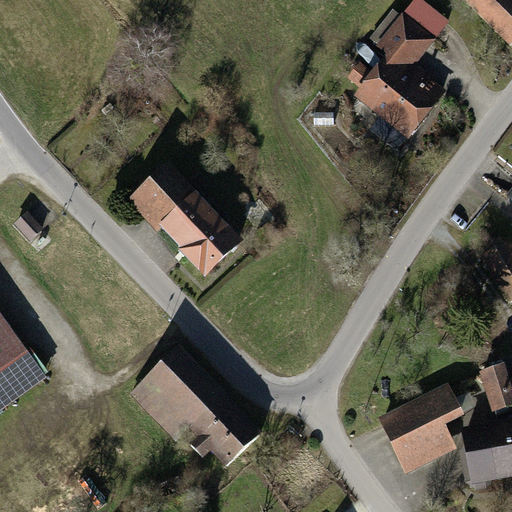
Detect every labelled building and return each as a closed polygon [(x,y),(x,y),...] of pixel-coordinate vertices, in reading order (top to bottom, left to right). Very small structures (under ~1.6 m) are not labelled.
[(452,25),(421,0),(416,0),(377,50),(390,60),(357,102),(411,145),(450,96),(417,69),(452,25)] [(511,49),(511,0),(478,0),(470,9),(511,49)] [(248,249),(172,169),(132,207),(208,287),(248,249)] [(46,233),(30,216),(15,230),(31,247),(46,233)] [(511,249),(511,248),(485,263),(511,308),(511,249)] [(0,306),(0,419),(53,382),(0,306)] [(181,351),(131,398),(179,450),(191,438),(227,476),(264,441),(181,351)] [(511,394),(504,372),(479,381),(494,422),(511,415),(511,394)] [(472,497),(511,487),(511,426),(469,432),(450,390),(380,424),(406,481),(462,453),(472,497)]
